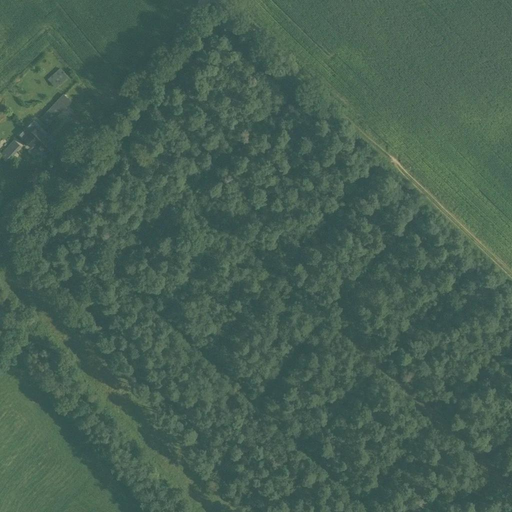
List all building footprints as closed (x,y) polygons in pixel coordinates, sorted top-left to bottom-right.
[(60,68),(48,80),(56,88),(68,76),(60,68)] [(52,107),(41,119),(49,125),(59,114),(52,107)] [(45,155),(55,145),(44,133),(46,132),(33,119),(19,134),(29,145),(33,142),(45,155)] [(13,140),(0,155),(8,161),(21,147),(13,140)] [(14,199),(2,212),(11,222),(23,209),(14,199)]
